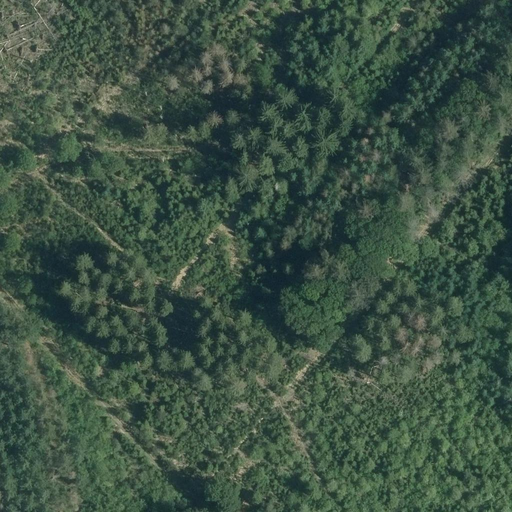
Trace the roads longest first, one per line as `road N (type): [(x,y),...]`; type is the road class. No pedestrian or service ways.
road 1 (track): [(0,197),(66,156),(211,146),(242,131),(264,100),(299,0)]
road 2 (track): [(0,293),(199,504)]
